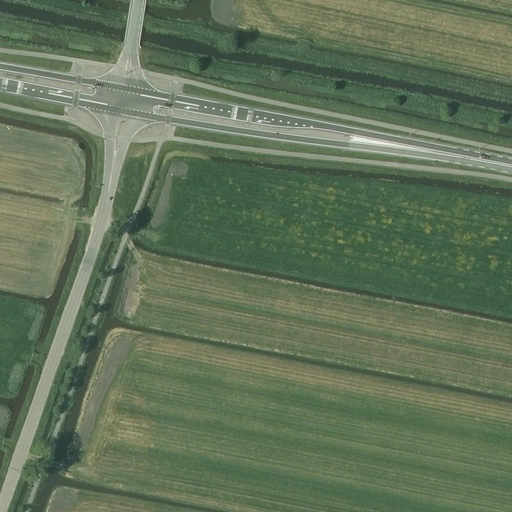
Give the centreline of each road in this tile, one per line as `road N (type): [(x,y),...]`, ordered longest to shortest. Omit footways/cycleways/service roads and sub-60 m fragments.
road 1 (tertiary): [(0,511),(99,222)]
road 2 (primary): [(390,145),(133,90)]
road 3 (primary): [(130,112),(390,145)]
road 4 (primary): [(511,166),(390,145)]
